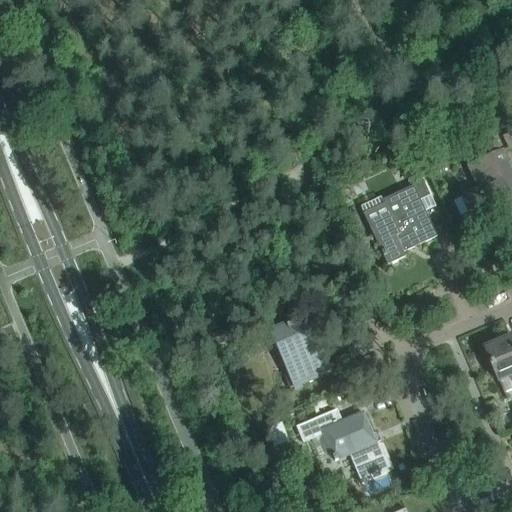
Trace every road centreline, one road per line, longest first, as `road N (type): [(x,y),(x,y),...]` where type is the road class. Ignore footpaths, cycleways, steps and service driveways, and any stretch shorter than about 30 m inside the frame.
road 1 (residential): [(469,511),(400,363),(417,344),(511,305)]
road 2 (secondary): [(104,385),(80,290),(49,217),(2,141)]
road 3 (secondary): [(2,141),(38,263),(104,385)]
road 4 (secondary): [(158,511),(104,385)]
